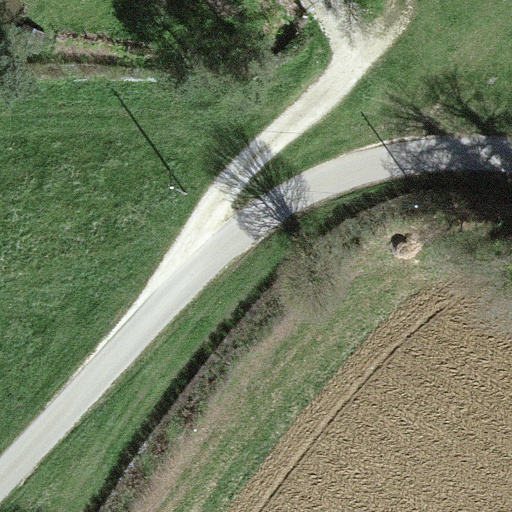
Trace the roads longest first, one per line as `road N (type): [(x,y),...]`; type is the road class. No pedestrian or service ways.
road 1 (unclassified): [(0,480),(187,276),(276,205)]
road 2 (track): [(394,7),(363,55),(217,198),(187,276)]
road 3 (unclassified): [(511,155),(418,154),(363,166),(276,205)]
